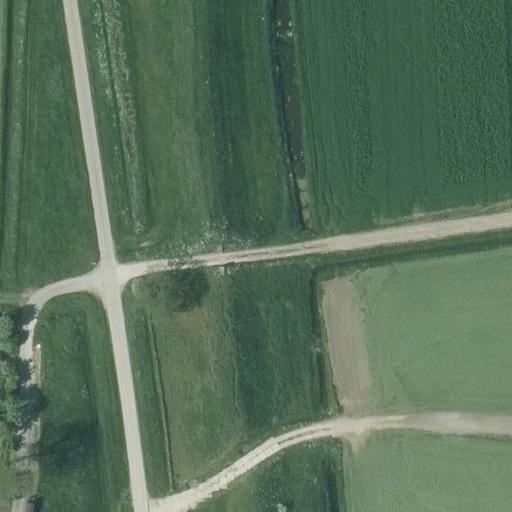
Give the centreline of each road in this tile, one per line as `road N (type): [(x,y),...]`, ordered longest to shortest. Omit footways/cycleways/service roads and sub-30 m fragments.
road 1 (residential): [(16,511),(27,311),(50,290),(109,276)]
road 2 (unclassified): [(109,276),(68,0)]
road 3 (unclassified): [(140,511),(109,276)]
